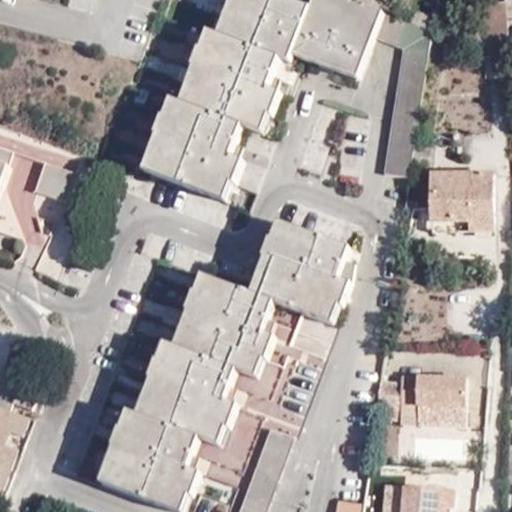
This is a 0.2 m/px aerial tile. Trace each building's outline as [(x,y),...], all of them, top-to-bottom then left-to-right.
[(417,147),(434,36),(427,25),(347,0),(316,0),(314,11),(285,0),(235,0),(221,37),(211,34),(184,105),(174,101),(147,174),(229,205),(236,187),(238,188),(247,164),(242,162),(247,150),(240,147),(241,143),(246,129),(266,137),(273,119),(276,120),(284,96),(278,94),(282,82),(276,79),(277,76),(283,61),(288,63),(293,65),(296,57),(329,69),(362,82),(377,41),(405,51),(386,175),(411,181),(414,165),(415,157),(417,147)] [(511,67),(509,22),(509,3),(486,4),(486,18),(468,19),(468,37),(494,36),(496,78),(511,77),(511,67)] [(0,232),(47,248),(90,159),(0,126),(0,232)] [(433,149),(417,147),(415,157),(423,159),(431,161),(433,149)] [(423,159),(415,157),(414,165),(422,166),(423,159)] [(472,235),(497,235),(496,176),(435,177),(436,225),(472,225),(472,235)] [(187,197),(184,212),(215,219),(218,204),(187,197)] [(354,251),(282,224),(255,296),(205,277),(179,349),(168,345),(141,417),(131,413),(104,486),(174,511),(187,511),(193,498),(196,499),(205,476),(199,473),(203,462),(196,459),(198,455),(203,440),(224,448),(231,431),(233,433),(242,408),(235,405),(240,393),(234,391),(235,386),(240,373),(261,380),(268,363),(271,364),(280,340),(273,337),(278,325),(271,322),(273,318),(277,305),(335,327),(343,311),(346,311),(355,286),(356,281),(358,267),(354,251)] [(0,408),(0,409),(12,413),(15,405),(35,412),(42,392),(0,376),(0,408)] [(403,385),(382,382),(376,420),(402,423),(403,408),(420,408),(420,429),(469,430),(469,409),(470,380),(404,379),(403,385)] [(0,409),(0,493),(5,496),(11,477),(0,472),(0,465),(13,470),(21,452),(7,447),(13,434),(26,439),(32,421),(12,413),(0,409)] [(270,511),(297,440),(273,430),(242,511),(270,511)] [(441,511),(442,509),(449,510),(456,510),(458,493),(407,489),(404,511),(441,511)]
